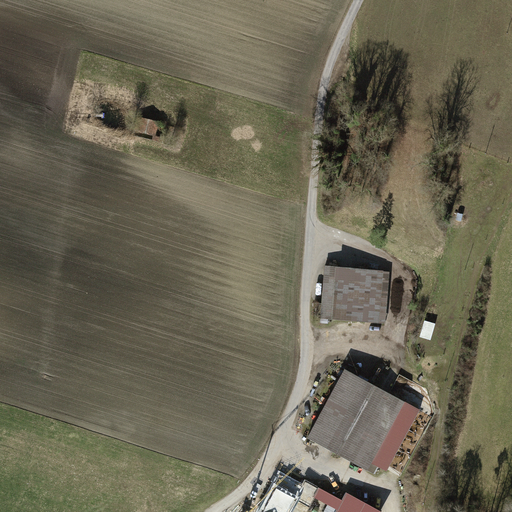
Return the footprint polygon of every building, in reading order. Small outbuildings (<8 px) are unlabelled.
[(164,124),(139,117),(136,131),(154,136),(153,140),(159,142),(164,124)] [(321,318),(384,323),(388,271),(325,267),(321,318)] [(427,317),(422,333),(432,336),(437,320),(427,317)] [(352,377),(318,438),(379,473),(411,405),(352,377)] [(280,474),(261,508),(268,511),(288,511),(296,498),(309,505),(319,486),(306,479),(302,486),(280,474)] [(381,511),(383,509),(347,490),(335,511),(381,511)]
